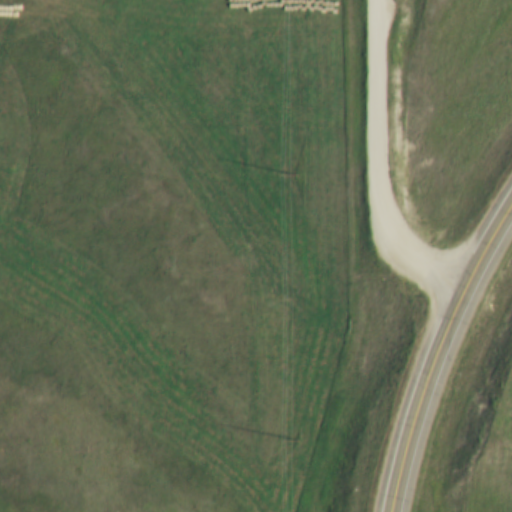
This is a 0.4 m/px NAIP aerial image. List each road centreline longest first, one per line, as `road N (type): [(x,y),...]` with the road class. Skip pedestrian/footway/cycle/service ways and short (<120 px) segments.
road 1 (residential): [(434,361),(394,343),(384,319),(378,0)]
road 2 (primary): [(392,511),(423,386),(511,200)]
